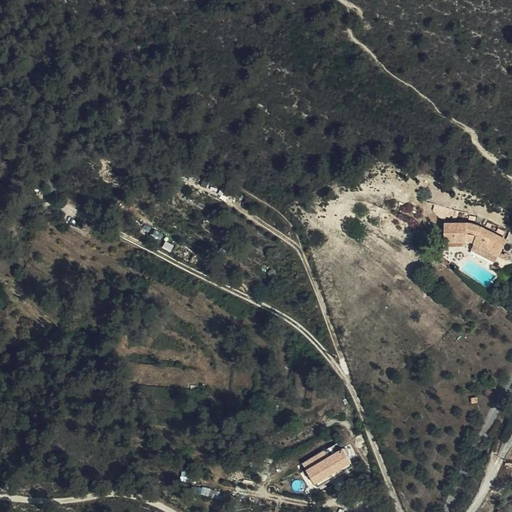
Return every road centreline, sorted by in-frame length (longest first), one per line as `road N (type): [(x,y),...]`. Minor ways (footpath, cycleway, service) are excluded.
road 1 (track): [(72,208),(309,337),(348,384),(402,511)]
road 2 (track): [(0,498),(114,493),(168,511)]
